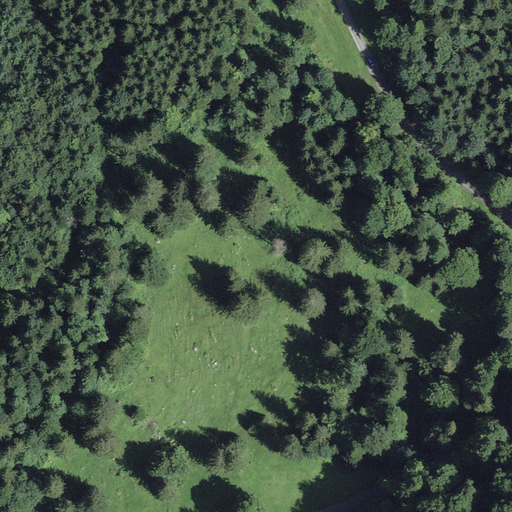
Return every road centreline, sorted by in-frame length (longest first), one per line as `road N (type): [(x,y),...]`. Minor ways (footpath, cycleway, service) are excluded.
road 1 (track): [(205,455),(271,401),(321,333),(364,199),(360,86),(377,0)]
road 2 (unclassified): [(511,217),(413,132),(340,0)]
road 3 (unclassified): [(338,511),(472,460),(511,414)]
